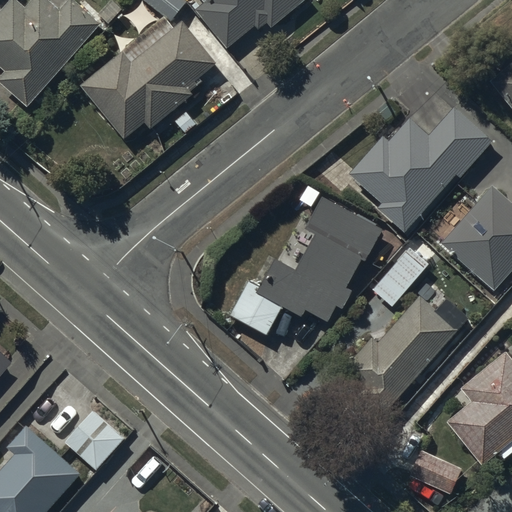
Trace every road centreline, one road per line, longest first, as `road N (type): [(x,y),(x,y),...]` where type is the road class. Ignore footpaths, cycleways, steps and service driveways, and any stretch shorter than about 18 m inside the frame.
road 1 (residential): [(85,287),(434,0)]
road 2 (secondary): [(85,287),(336,511)]
